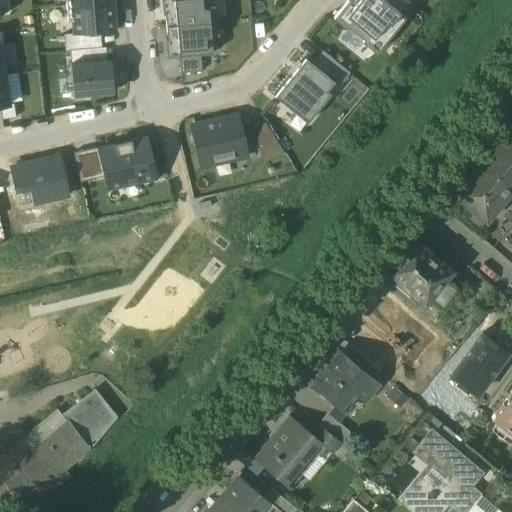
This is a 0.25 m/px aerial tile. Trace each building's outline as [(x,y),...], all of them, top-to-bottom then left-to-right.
[(161,0),(166,62),(179,61),(199,60),(211,59),(210,42),(217,41),(215,9),(209,9),(208,0),(161,0)] [(383,0),(347,0),(333,18),(345,28),(347,26),(363,39),(361,42),(376,54),(405,18),(383,0)] [(68,33),(116,29),(114,2),(66,5),(68,33)] [(72,97),(113,94),(110,59),(69,62),(72,97)] [(199,60),(179,61),(179,74),(200,73),(199,60)] [(333,82),(304,60),(275,96),(307,121),(329,94),(325,91),(333,82)] [(5,73),(0,73),(0,105),(9,104),(5,73)] [(236,113),(189,124),(199,166),(246,155),(236,113)] [(272,147),(282,142),(272,121),(261,126),(272,147)] [(511,138),(504,132),(479,163),(511,190),(511,188),(511,138)] [(146,135),(96,147),(106,190),(156,178),(146,135)] [(59,156),(8,167),(19,212),(69,200),(59,156)] [(511,190),(479,163),(453,194),(485,221),(494,210),(495,210),(504,200),(503,199),(511,190)] [(511,254),(511,221),(497,243),(511,254)] [(451,272),(414,240),(386,274),(423,305),(428,299),(444,280),(451,272)] [(444,280),(428,299),(438,307),(454,289),(444,280)] [(373,290),(342,326),(351,333),(370,349),(375,343),(400,313),(373,290)] [(432,327),(423,338),(434,347),(443,337),(432,327)] [(370,349),(351,333),(344,342),(347,345),(363,358),(370,349)] [(481,333),(460,361),(463,364),(461,367),(470,373),(472,370),(486,381),(508,353),(481,333)] [(387,353),(375,343),(370,349),(363,358),(365,360),(380,372),(387,363),(382,359),(387,353)] [(363,358),(347,345),(340,354),(358,369),(365,360),(363,358)] [(340,354),(339,353),(313,385),(339,407),(350,394),(361,403),(376,384),(358,369),(340,354)] [(511,390),(490,419),(511,435),(511,390)] [(56,411),(7,450),(22,468),(0,485),(0,497),(10,510),(25,498),(36,511),(40,511),(50,504),(44,496),(69,476),(63,469),(88,449),(115,418),(94,391),(62,416),(61,417),(56,411)] [(309,433),(287,414),(252,458),(284,486),(319,444),(320,442),(309,433)] [(339,442),(317,423),(309,433),(320,442),(319,444),(330,454),(339,442)] [(482,472),(434,432),(418,451),(447,476),(437,488),(424,477),(404,501),(417,511),(440,511),(449,502),(461,511),(465,511),(470,507),(481,494),(471,486),(482,472)] [(238,477),(215,504),(214,503),(206,511),(279,511),(262,497),(238,477)] [(292,511),(295,510),(270,488),(262,497),(279,511),(292,511)] [(367,511),(353,500),(343,511),(367,511)]
